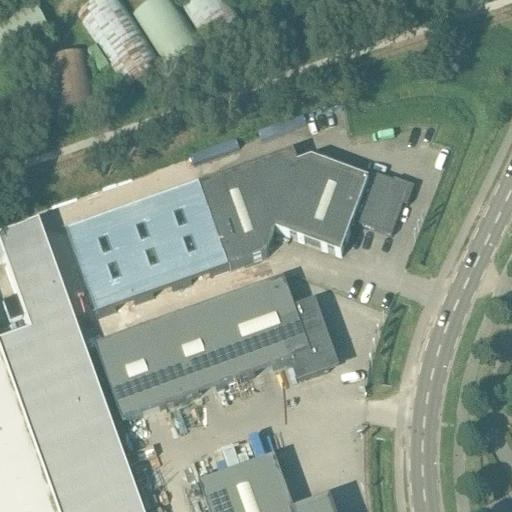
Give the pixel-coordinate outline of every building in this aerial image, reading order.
[(0,0),(0,16),(25,3),(30,0),(0,0)] [(120,0),(102,0),(77,16),(126,92),(163,68),(120,0)] [(172,0),(158,0),(132,17),(167,72),(204,48),(172,0)] [(228,0),(190,0),(180,6),(218,66),(254,43),(228,0)] [(30,2),(0,17),(0,58),(5,67),(52,42),(30,2)] [(91,108),(82,54),(35,63),(44,117),(91,108)] [(269,259),(277,235),(342,259),(355,224),(392,238),(404,206),(408,208),(415,189),(395,182),(394,184),(372,175),(370,182),(314,161),(299,166),(295,154),(199,188),(230,273),(269,259)] [(171,246),(214,230),(199,188),(156,204),(171,246)] [(112,220),(127,262),(171,246),(156,204),(112,220)] [(82,278),(127,262),(112,220),(67,236),(82,278)] [(0,511),(143,511),(41,225),(0,239),(0,253),(29,335),(0,345),(0,511)] [(186,288),(230,273),(214,230),(171,246),(186,288)] [(186,288),(171,246),(127,262),(142,304),(186,288)] [(97,320),(142,304),(127,262),(82,278),(97,320)] [(296,314),(285,282),(96,350),(123,426),(290,366),(298,387),(328,376),(335,361),(316,307),(296,314)] [(14,300),(2,305),(9,325),(22,320),(14,300)] [(328,511),(324,511),(293,511),(276,461),(200,488),(208,511),(328,511)]
